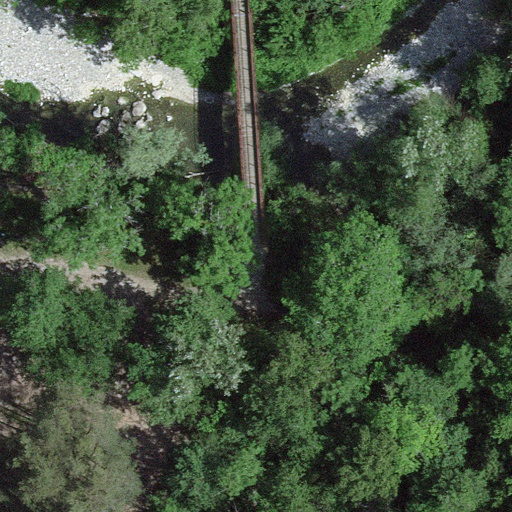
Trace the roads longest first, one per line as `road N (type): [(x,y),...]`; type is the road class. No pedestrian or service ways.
road 1 (track): [(0,367),(117,411),(145,435),(156,470),(138,511)]
road 2 (track): [(0,267),(204,289)]
